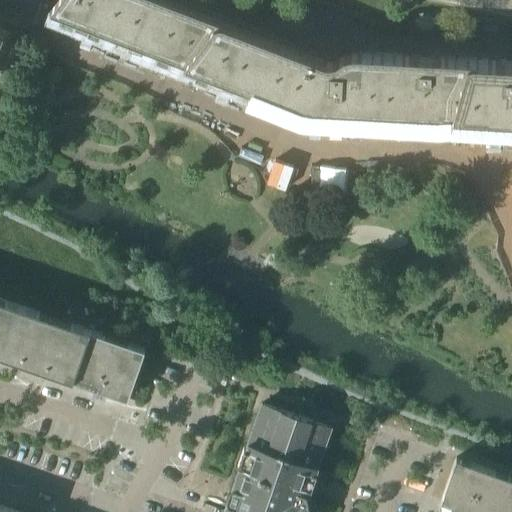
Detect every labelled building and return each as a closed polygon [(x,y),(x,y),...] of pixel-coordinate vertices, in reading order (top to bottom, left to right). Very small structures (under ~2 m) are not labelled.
[(511,59),(357,51),(354,52),(350,52),(347,53),(340,56),(334,59),(328,61),(169,0),(57,0),(50,10),(305,108),(307,108),(511,119),(511,59)] [(0,21),(0,65),(13,70),(27,31),(0,21)] [(127,398),(145,348),(128,342),(125,349),(103,341),(105,335),(71,323),(69,329),(37,318),(39,312),(0,298),(0,511),(23,511),(0,504),(0,353),(98,388),(127,398)] [(330,426),(291,413),(262,402),(233,485),(231,486),(230,488),(228,491),(227,493),(227,495),(227,497),(227,500),(227,503),(224,511),(308,511),(309,509),(309,506),(309,502),(308,497),(306,492),(307,492),(325,440),(330,426)] [(511,511),(511,485),(492,478),(495,470),(470,462),(468,470),(453,465),(441,500),(476,511),(511,511)]
